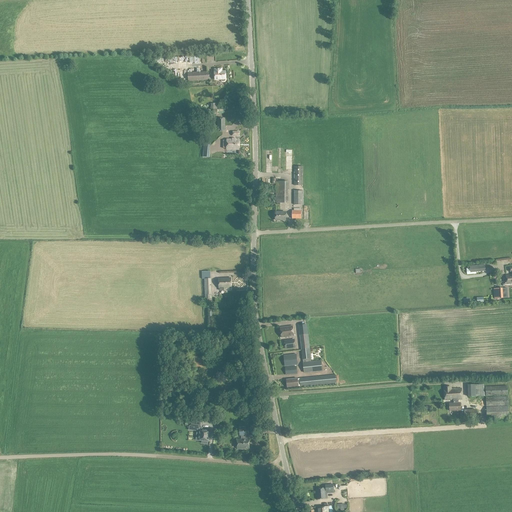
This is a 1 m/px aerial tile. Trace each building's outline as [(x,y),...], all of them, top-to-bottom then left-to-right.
[(215,69),(215,72),(214,72),(215,80),(221,79),(221,80),(222,81),(223,81),(224,82),(224,81),(225,81),(226,80),(226,79),(226,71),(221,72),(221,69),(215,69)] [(209,72),(188,73),(189,81),(202,80),(209,80),(209,72)] [(239,140),(231,139),(227,139),(227,150),(239,150),(239,140)] [(294,166),(294,185),(303,186),(303,167),(294,166)] [(276,181),(276,184),(276,203),(289,203),(289,182),(276,181)] [(294,191),(294,205),(303,205),(303,191),(294,191)] [(294,210),(292,210),(292,219),(301,219),(301,209),(294,208),(294,210)] [(276,212),(276,220),(286,220),(286,213),(276,212)] [(470,268),(466,268),(467,274),(476,273),(476,270),(488,269),(488,263),(470,265),(470,268)] [(231,278),(219,278),(219,288),(231,288),(231,278)] [(504,288),(494,289),(495,299),(504,298),(504,288)] [(305,324),(297,324),(297,333),(306,332),(305,324)] [(293,326),(280,328),(282,337),(294,336),(293,326)] [(308,333),(300,334),(303,360),(311,359),(308,333)] [(294,339),(285,341),(286,349),(296,348),(294,339)] [(296,355),(285,356),(286,366),(297,365),(296,355)] [(321,360),(303,363),(304,373),(323,371),(321,360)] [(297,367),(285,368),(286,375),(297,374),(297,367)] [(300,378),(301,386),(301,387),(337,383),(336,375),(300,378)] [(299,386),(298,379),(287,380),(287,387),(299,386)] [(484,384),(468,385),(468,397),(484,396),(484,384)] [(507,386),(486,387),(486,396),(508,395),(507,386)] [(459,403),(459,400),(462,400),(461,388),(451,389),(451,387),(444,387),(445,400),(454,400),(454,403),(449,403),(450,411),(461,410),(461,403),(459,403)] [(508,397),(486,397),(486,407),(508,406),(508,397)] [(487,407),(487,415),(487,419),(509,419),(508,406),(487,407)] [(191,421),(190,428),(202,429),(203,421),(199,420),(198,422),(191,421)] [(239,428),(240,436),(241,436),(241,439),(237,439),(238,449),(250,449),(249,439),(249,436),(249,428),(246,428),(246,426),(240,427),(240,428),(239,428)] [(196,429),(195,440),(201,441),(201,443),(206,444),(206,441),(208,441),(209,431),(196,429)] [(325,488),(326,493),(334,492),(334,485),(326,486),(326,488),(325,488)] [(326,493),(325,488),(316,489),(317,500),(326,499),(326,493)]
